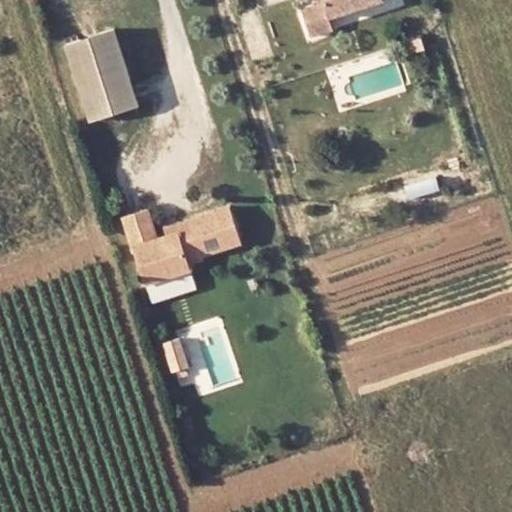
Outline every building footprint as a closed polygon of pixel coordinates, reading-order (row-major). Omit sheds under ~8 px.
[(304,9),(312,36),(334,29),(330,17),(382,0),(324,0),(326,2),(304,9)] [(68,43),(94,119),(139,103),(113,28),(68,43)] [(411,42),(415,52),(425,48),(422,38),(411,42)] [(125,216),(147,282),(191,267),(187,255),(240,238),(230,206),(178,223),(181,231),(169,235),(158,239),(148,209),(125,216)] [(166,227),(169,235),(181,231),(178,223),(166,227)]
